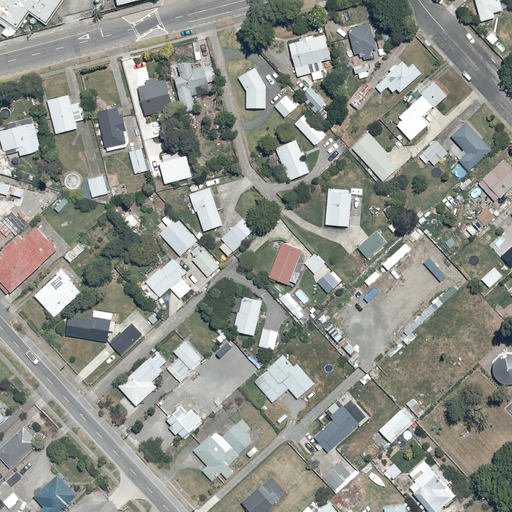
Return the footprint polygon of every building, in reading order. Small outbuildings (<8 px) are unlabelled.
[(52,0),(0,0),(0,31),(10,38),(24,17),(39,27),(55,2),(52,0)] [(108,0),(111,10),(150,0),(108,0)] [(477,0),(483,22),(497,18),(496,14),(505,11),(501,0),(477,0)] [(377,56),(375,49),(379,48),(373,21),(349,27),(356,55),(361,54),(362,58),(366,58),(366,59),(377,56)] [(308,40),(292,43),(299,77),(328,71),(326,62),(333,60),(328,34),(317,37),(317,34),(307,37),(308,40)] [(373,75),(369,61),(354,65),(358,79),(373,75)] [(403,93),(425,74),(415,63),(411,67),(406,61),(377,86),(383,94),(390,88),(395,94),(400,90),(403,93)] [(183,76),(177,78),(187,112),(199,109),(195,96),(201,95),(199,88),(211,85),(206,66),(195,69),(193,63),(181,66),(183,76)] [(268,85),(257,67),(240,78),(248,90),(248,109),(268,109),(268,85)] [(177,107),(169,79),(160,81),(159,77),(148,81),(149,85),(141,87),(149,115),(177,107)] [(411,106),(415,110),(399,125),(413,141),(432,123),(427,117),(449,96),(435,81),(422,94),(423,95),(411,106)] [(326,103),(311,85),(301,94),(316,112),(326,103)] [(72,94),(50,100),(58,134),(80,129),(79,122),(88,120),(83,101),(74,103),(72,94)] [(297,107),(286,94),(275,104),(286,117),(297,107)] [(124,106),(100,112),(109,147),(128,143),(125,131),(130,130),(124,106)] [(226,125),(222,110),(205,114),(209,129),(226,125)] [(308,112),(296,123),(317,147),(329,135),(308,112)] [(23,126),(1,131),(6,153),(21,150),(22,157),(44,152),(37,122),(34,123),(32,117),(21,119),(23,126)] [(457,157),(462,162),(457,166),(462,172),(467,167),(470,170),(493,149),(468,122),(453,136),(466,149),(457,157)] [(401,165),(372,133),(354,148),(384,181),(401,165)] [(448,152),(437,139),(419,155),(426,162),(430,159),(435,164),(448,152)] [(299,140),(278,148),(291,182),(312,174),(299,140)] [(148,169),(142,146),(129,150),(135,173),(148,169)] [(477,215),(486,225),(511,201),(505,194),(511,187),(511,166),(505,159),(479,183),(497,202),(489,209),(487,206),(477,215)] [(104,174),(89,178),(82,196),(94,197),(109,193),(104,174)] [(12,184),(0,181),(0,192),(9,195),(12,184)] [(225,225),(213,190),(207,192),(204,183),(189,188),(198,212),(200,212),(207,231),(225,225)] [(26,189),(14,186),(12,194),(24,197),(26,189)] [(330,189),(327,224),(350,226),(352,196),(361,196),(362,187),(353,187),(353,190),(330,189)] [(70,201),(64,195),(54,206),(60,211),(70,201)] [(467,205),(471,211),(472,210),(478,205),(474,200),(467,205)] [(25,216),(13,204),(9,209),(21,220),(25,216)] [(417,206),(413,210),(422,218),(426,214),(417,206)] [(140,223),(131,211),(123,217),(133,229),(140,223)] [(181,217),(162,233),(181,256),(200,240),(181,217)] [(258,231),(245,217),(223,238),(236,252),(258,231)] [(393,221),(388,225),(395,234),(400,229),(393,221)] [(0,260),(0,261),(0,260),(0,277),(16,294),(61,250),(38,226),(23,240),(19,235),(0,253),(0,260)] [(388,242),(377,230),(359,246),(369,258),(388,242)] [(504,244),(498,236),(489,243),(495,251),(504,244)] [(87,247),(80,240),(64,255),(71,262),(87,247)] [(304,250),(284,242),(270,277),(290,284),(304,250)] [(220,266),(200,243),(191,251),(196,257),(193,259),(209,276),(220,266)] [(326,264),(316,253),(306,263),(316,273),(326,264)] [(161,268),(147,281),(162,298),(172,288),(182,299),(196,286),(187,275),(189,274),(171,254),(167,258),(171,262),(169,263),(164,259),(158,265),(161,268)] [(57,276),(36,295),(57,318),(85,293),(63,268),(55,274),(57,276)] [(341,281),(331,270),(319,282),(330,293),(341,281)] [(295,303),(285,292),(279,297),(300,320),(307,313),(297,302),(295,303)] [(255,336),(264,300),(237,294),(233,311),(239,313),(234,331),(255,336)] [(160,318),(155,312),(149,317),(154,323),(160,318)] [(113,320),(71,314),(68,336),(110,342),(113,320)] [(144,335),(134,323),(111,343),(122,355),(144,335)] [(279,331),(263,327),(259,345),(275,349),(279,331)] [(187,340),(175,351),(180,358),(168,368),(181,382),(205,361),(187,340)] [(168,360),(159,350),(131,375),(120,386),(138,405),(158,387),(152,381),(164,370),(161,367),(168,360)] [(295,367),(285,354),(255,380),(274,402),(290,388),(299,398),(316,384),(299,364),(295,367)] [(204,384),(195,376),(186,386),(195,394),(204,384)] [(185,392),(178,385),(168,393),(175,401),(185,392)] [(315,436),(320,441),(316,444),(321,450),(325,447),(329,452),(369,417),(353,398),(348,402),(341,408),(336,403),(327,411),(334,419),(315,436)] [(200,425),(199,424),(209,414),(203,407),(197,413),(185,402),(168,418),(175,425),(170,430),(177,437),(181,433),(185,437),(186,439),(200,425)] [(415,417),(404,405),(380,429),(391,440),(415,417)] [(241,454),(246,450),(251,455),(258,449),(253,443),(254,441),(246,433),(251,428),(242,418),(223,436),(222,437),(216,430),(195,450),(209,465),(204,470),(214,480),(223,472),(229,479),(235,473),(229,466),(241,454)] [(41,443),(24,425),(0,448),(0,455),(13,470),(41,443)] [(453,480),(430,454),(409,472),(417,481),(410,486),(432,511),(441,511),(446,508),(444,507),(459,494),(450,483),(453,480)] [(356,469),(352,473),(342,461),(324,477),(337,492),(354,477),(359,472),(356,469)] [(403,472),(395,462),(386,469),(394,479),(403,472)] [(326,485),(313,471),(307,477),(320,491),(326,485)] [(58,511),(79,492),(60,473),(36,496),(45,506),(38,511),(58,511)] [(267,511),(288,492),(272,476),(245,503),(253,511),(267,511)] [(6,482),(0,486),(0,497),(11,510),(22,500),(6,482)] [(340,511),(329,500),(316,511),(340,511)]
